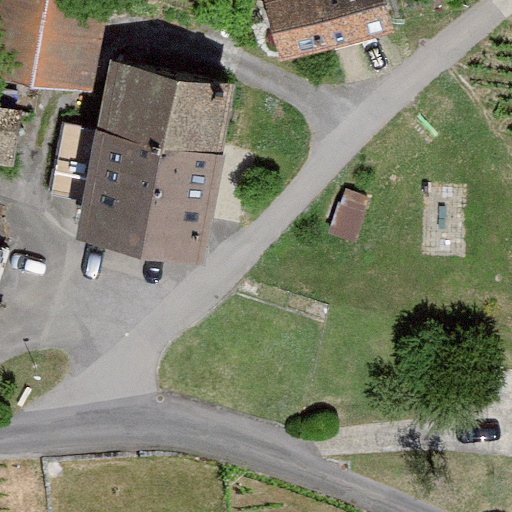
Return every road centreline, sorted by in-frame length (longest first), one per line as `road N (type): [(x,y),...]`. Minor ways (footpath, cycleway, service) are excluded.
road 1 (residential): [(492,0),(176,311),(117,353),(79,415)]
road 2 (unclassified): [(412,511),(221,431),(79,415)]
